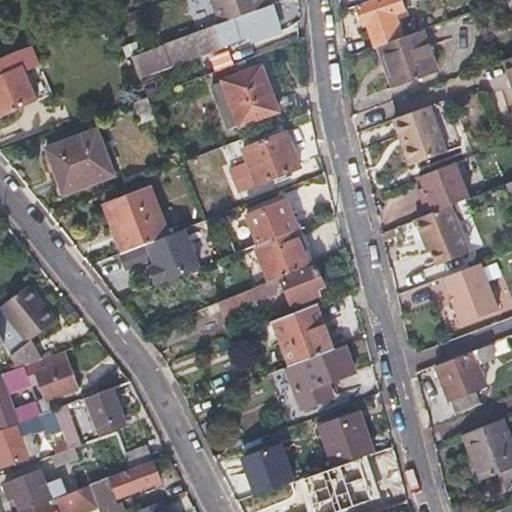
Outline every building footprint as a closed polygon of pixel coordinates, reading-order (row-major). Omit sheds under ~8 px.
[(210,0),(218,21),(268,4),(266,0),(210,0)] [(406,0),(369,0),(354,5),(362,26),(366,24),(374,45),(382,43),(400,36),(393,16),(405,11),(402,2),(406,0)] [(269,3),(268,4),(218,21),(169,38),(126,53),(135,73),(166,62),(166,61),(245,33),(247,41),(278,30),(269,3)] [(421,28),(400,36),(382,43),(397,84),(436,70),(421,28)] [(20,47),(0,56),(0,114),(1,116),(40,100),(26,69),(41,63),(32,43),(20,47)] [(511,55),(501,59),(511,89),(511,55)] [(236,125),(255,118),(274,110),(258,67),(219,82),(236,125)] [(141,121),(153,117),(144,96),(133,100),(141,121)] [(428,106),(396,118),(405,143),(401,144),(408,165),(445,152),(428,106)] [(396,118),(392,119),(401,144),(405,143),(396,118)] [(62,193),(88,183),(113,174),(96,128),(45,146),(62,193)] [(267,140),(248,148),(229,155),(242,188),(280,174),(267,140)] [(466,197),(453,162),(417,176),(421,188),(425,197),(419,199),(425,214),(448,204),(466,197)] [(103,205),(112,229),(121,253),(167,235),(147,187),(103,205)] [(421,188),(416,190),(419,199),(425,197),(421,188)] [(246,215),(257,245),(294,230),(282,201),(246,215)] [(425,214),(413,218),(426,251),(429,250),(434,264),(466,252),(448,204),(425,214)] [(294,230),(257,245),(255,246),(269,282),(282,277),(309,267),(294,230)] [(478,263),(440,277),(457,324),(495,310),(478,263)] [(282,280),(282,277),(269,282),(218,303),(226,324),(251,315),(245,299),(255,295),(256,299),(272,293),(271,290),(284,284),(292,305),(318,295),(316,288),(322,285),(315,267),(282,280)] [(0,335),(4,344),(16,369),(22,366),(42,359),(32,338),(56,319),(28,284),(0,306),(0,335)] [(290,366),(331,351),(313,303),(273,319),(290,366)] [(487,344),(493,357),(506,352),(500,339),(487,344)] [(475,401),(473,396),(472,392),(483,388),(474,364),(493,357),(487,344),(431,366),(449,411),(475,401)] [(344,346),(331,351),(290,366),(278,371),(294,413),(332,399),(326,384),(354,373),(344,346)] [(16,369),(0,374),(0,417),(12,413),(9,405),(2,387),(36,375),(45,398),(75,387),(62,352),(42,359),(22,366),(16,369)] [(84,398),(91,416),(98,433),(123,423),(110,389),(84,398)] [(20,400),(9,405),(12,413),(16,423),(37,416),(32,403),(23,407),(20,400)] [(53,410),(61,432),(68,429),(66,423),(71,421),(65,405),(53,410)] [(51,435),(61,432),(53,410),(43,414),(51,435)] [(359,413),(344,419),(345,424),(353,421),(361,418),(359,413)] [(361,418),(353,421),(345,424),(344,419),(318,428),(333,468),(374,453),(361,418)] [(459,433),(469,457),(478,480),(511,465),(511,453),(497,418),(459,433)] [(40,450),(36,442),(33,433),(20,437),(16,427),(0,432),(0,455),(3,464),(40,450)] [(257,492),(298,478),(285,441),(244,455),(257,492)] [(128,469),(140,465),(152,461),(146,445),(122,454),(128,469)] [(53,455),(55,461),(57,466),(79,459),(74,448),(53,455)] [(109,476),(88,484),(95,501),(99,511),(122,511),(119,505),(114,507),(109,494),(114,492),(116,498),(160,482),(153,464),(110,479),(109,476)] [(13,510),(54,496),(62,493),(57,480),(45,484),(41,472),(4,485),(13,510)] [(62,493),(54,496),(55,500),(22,511),(64,511),(95,501),(88,484),(62,493)] [(451,511),(477,511),(472,501),(450,510),(451,511)]
